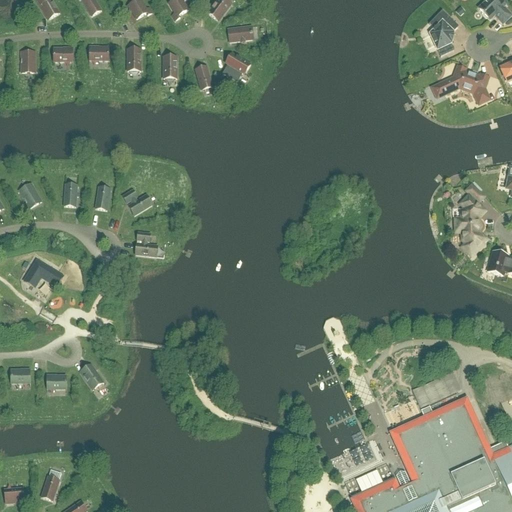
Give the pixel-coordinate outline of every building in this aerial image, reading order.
[(60,16),(50,0),(43,0),(37,4),(43,14),(45,13),(50,22),(60,16)] [(101,13),(93,0),(81,0),(91,19),(101,13)] [(172,18),(175,23),(180,20),(179,18),(188,12),(185,8),(188,6),(184,0),(178,0),(169,6),(175,16),(172,18)] [(219,0),(208,16),(217,23),(223,15),(224,16),(232,6),(223,0),(219,0)] [(503,27),(511,18),(503,9),(505,8),(497,0),(489,0),(479,11),(490,22),(494,18),(503,27)] [(132,13),(137,22),(146,16),(147,18),(152,16),(149,10),(146,12),(140,2),(126,10),(129,15),(132,13)] [(454,13),(460,19),(464,15),(459,9),(454,13)] [(459,29),(442,13),(429,26),(434,32),(430,36),(440,60),(454,53),(451,46),(453,34),(459,29)] [(228,32),(229,45),(240,44),(241,45),(244,45),(244,43),(253,42),(252,29),(228,32)] [(89,50),(89,62),(99,62),(99,63),(108,63),(108,62),(109,62),(109,50),(89,50)] [(63,63),(73,63),(73,51),(53,51),(53,63),(54,63),(54,64),(63,64),(63,63)] [(127,74),(141,74),(141,52),(129,52),(129,62),(127,62),(127,74)] [(21,54),(21,76),(35,75),(35,54),(21,54)] [(245,78),(251,67),(232,56),(226,66),(228,68),(223,76),(237,85),(242,76),(245,78)] [(177,82),(177,60),(165,60),(165,70),(163,70),(163,82),(177,82)] [(511,64),(500,70),(507,85),(511,82),(511,64)] [(212,90),(206,69),(195,72),(201,93),(212,90)] [(455,80),(454,83),(453,82),(451,81),(445,84),(439,87),(434,89),(433,93),(436,99),(439,100),(444,98),(450,95),(456,92),(457,89),(476,96),(475,99),(478,105),(481,106),(487,103),(489,100),(486,94),(483,93),(484,90),(485,91),(488,81),(489,81),(480,77),(480,78),(480,80),(474,78),(474,77),(471,76),(470,77),(465,75),(465,73),(466,73),(466,72),(457,69),(458,70),(454,79),(455,80)] [(31,186),(19,193),(30,211),(42,204),(31,186)] [(77,188),(66,187),(64,209),(76,210),(77,188)] [(110,192),(99,190),(96,212),(107,213),(110,192)] [(134,219),(152,208),(146,198),(137,204),(135,201),(137,200),(133,193),(123,199),(127,206),(131,203),(133,206),(128,209),(134,219)] [(476,239),(479,235),(479,231),(481,230),(481,229),(481,228),(481,227),(481,226),(480,226),(479,224),(479,220),(475,217),(483,209),(470,197),(460,207),(464,210),(461,214),(461,221),(458,222),(455,224),(455,232),(458,235),(462,235),(462,243),(467,247),(463,251),(471,259),(484,246),(476,239)] [(149,244),(150,237),(138,235),(137,243),(142,244),(142,247),(137,246),(136,258),(156,260),(158,249),(146,247),(147,244),(149,244)] [(502,279),(504,273),(509,274),(508,276),(511,277),(511,260),(507,259),(508,258),(493,254),(488,275),(502,279)] [(35,290),(41,280),(57,290),(63,279),(37,263),(24,284),(35,290)] [(90,369),(80,375),(93,393),(104,386),(97,376),(95,377),(90,369)] [(30,373),(11,373),(11,385),(11,386),(20,386),(20,385),(30,385),(30,373)] [(453,374),(412,393),(420,410),(461,392),(453,374)] [(66,379),(47,379),(47,390),(57,390),(57,392),(66,392),(66,390),(66,379)] [(355,502),(353,503),(356,511),(511,511),(511,449),(509,451),(505,444),(498,447),(491,451),(489,452),(470,410),(466,402),(465,402),(466,402),(433,417),(429,409),(421,413),(425,421),(391,436),(403,462),(413,485),(407,488),(398,492),(395,484),(381,490),(355,502)] [(381,490),(395,484),(387,468),(345,487),(353,503),(355,502),(381,490)] [(52,504),(59,483),(48,479),(42,500),(52,504)] [(5,506),(25,504),(24,492),(23,492),(23,491),(14,492),(14,493),(4,494),(5,506)]
